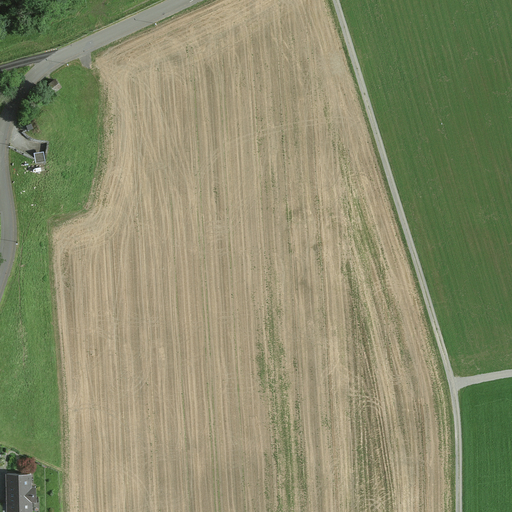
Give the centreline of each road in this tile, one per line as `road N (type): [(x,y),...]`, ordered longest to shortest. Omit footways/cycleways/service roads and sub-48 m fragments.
road 1 (track): [(451,383),(335,0)]
road 2 (residential): [(180,0),(52,60),(15,95),(1,134),(8,222),(0,276)]
road 3 (track): [(458,511),(451,383)]
